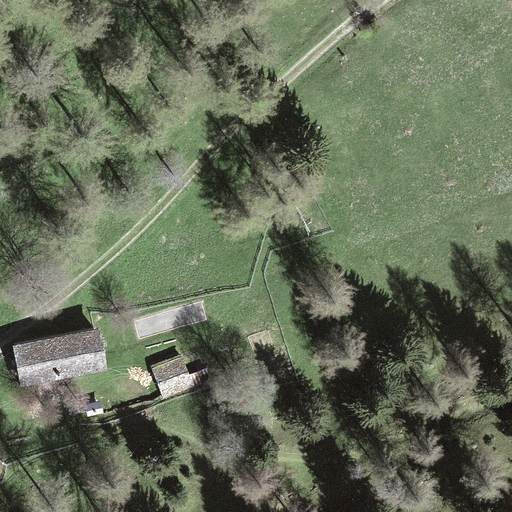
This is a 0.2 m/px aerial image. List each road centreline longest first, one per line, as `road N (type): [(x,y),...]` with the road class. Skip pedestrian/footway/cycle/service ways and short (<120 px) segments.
road 1 (track): [(511,389),(324,455),(252,449),(177,429),(17,428),(0,418)]
road 2 (track): [(0,340),(128,243),(216,150),(382,0)]
